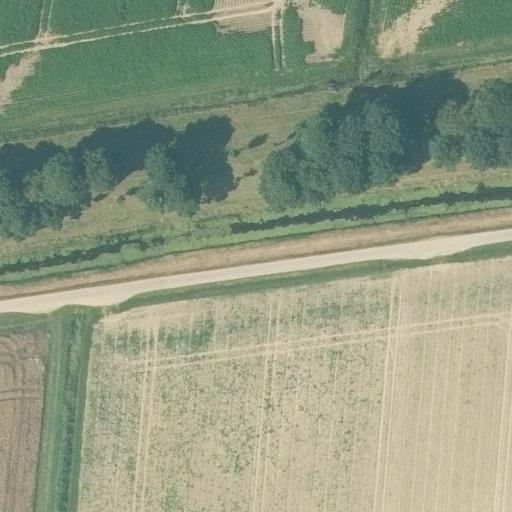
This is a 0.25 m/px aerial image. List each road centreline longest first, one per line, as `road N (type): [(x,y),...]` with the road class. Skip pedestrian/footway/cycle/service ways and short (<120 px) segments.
road 1 (track): [(0,160),(511,78)]
road 2 (unclassified): [(0,307),(511,232)]
road 3 (track): [(0,234),(511,164)]
